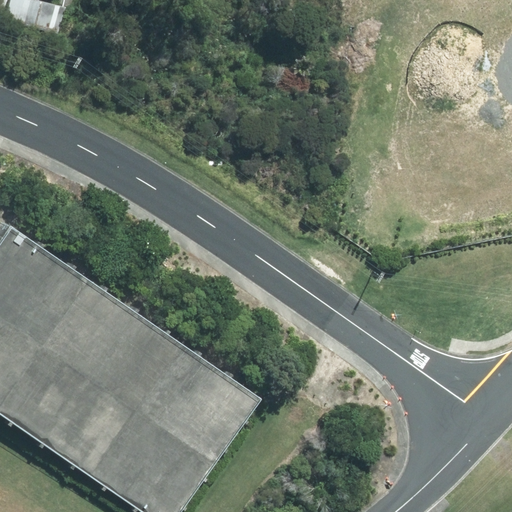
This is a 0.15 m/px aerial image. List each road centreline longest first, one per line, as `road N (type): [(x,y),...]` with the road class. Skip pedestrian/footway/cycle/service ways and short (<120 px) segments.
road 1 (residential): [(489,420),(116,162),(0,108)]
road 2 (tertiary): [(394,511),(489,420)]
